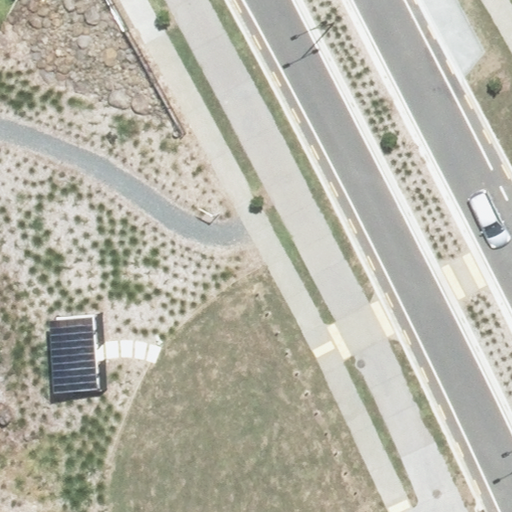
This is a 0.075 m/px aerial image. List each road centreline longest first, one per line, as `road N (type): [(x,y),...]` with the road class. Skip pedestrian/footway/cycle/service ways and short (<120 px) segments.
road 1 (tertiary): [(511,471),(266,0)]
road 2 (tertiary): [(376,0),(511,257)]
